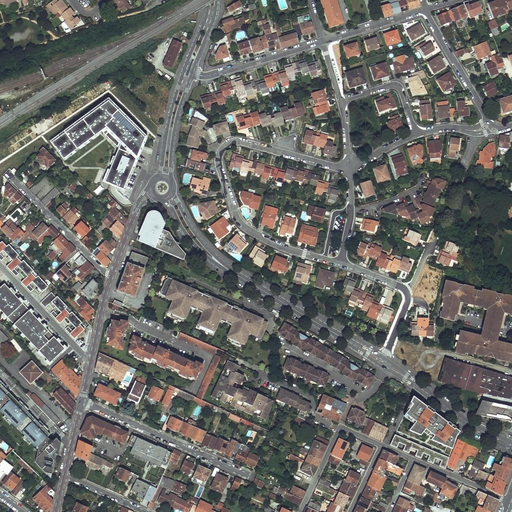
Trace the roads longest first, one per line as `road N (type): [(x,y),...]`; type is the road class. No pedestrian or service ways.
road 1 (residential): [(349,165),(239,140),(224,145),(218,162),(244,227),(340,263)]
road 2 (residential): [(82,402),(247,475)]
road 3 (residential): [(384,362),(230,271)]
road 4 (residential): [(511,446),(384,362)]
road 5 (residential): [(7,173),(111,275)]
road 6 (residential): [(380,444),(339,426),(300,511)]
road 7 (residential): [(321,41),(209,75),(192,72)]
road 8 (residential): [(91,359),(0,266)]
road 9 (residential): [(424,10),(488,119)]
